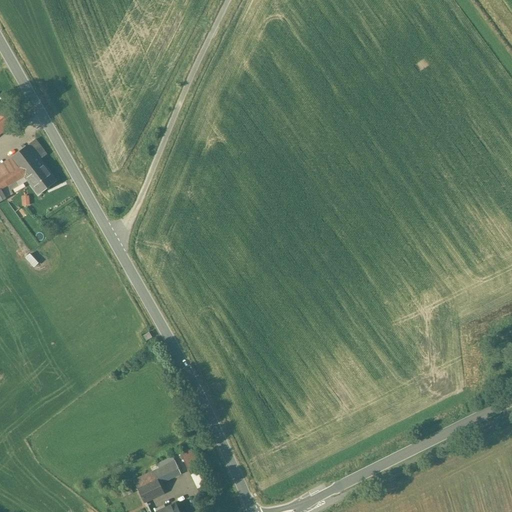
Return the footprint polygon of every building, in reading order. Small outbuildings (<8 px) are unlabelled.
[(5,104),(0,107),(0,128),(15,117),(5,104)] [(46,154),(35,140),(29,144),(40,159),(46,154)] [(40,159),(29,144),(11,158),(18,168),(24,176),(38,195),(56,181),(40,159)] [(18,168),(0,177),(0,189),(24,176),(18,168)] [(24,205),(32,205),(31,195),(23,196),(24,205)] [(149,332),(143,336),(146,341),(152,338),(149,332)] [(184,451),(190,472),(201,468),(194,447),(184,451)] [(172,456),(157,464),(159,469),(162,475),(157,478),(159,483),(180,473),(172,456)] [(159,469),(134,481),(137,488),(157,478),(162,475),(159,469)] [(157,478),(137,488),(144,502),(164,493),(159,483),(157,478)]
